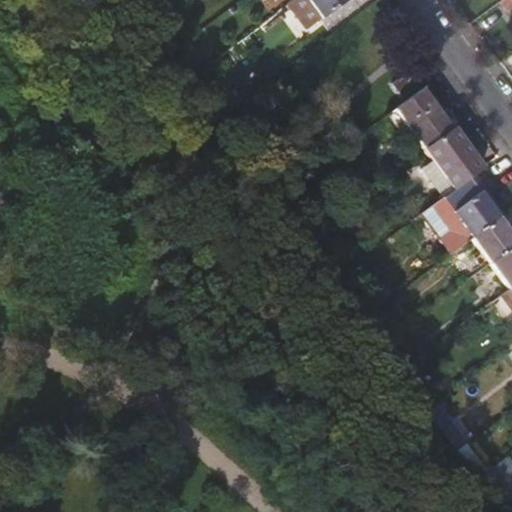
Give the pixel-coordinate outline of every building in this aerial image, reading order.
[(342,0),(288,0),(286,2),(306,29),(342,0)] [(391,85),(402,99),(418,86),(408,72),(391,85)] [(449,129),(420,90),(392,111),(421,150),(449,129)] [(478,168),(449,129),(421,150),(450,189),(466,177),(478,168)] [(496,217),(466,177),(450,189),(417,215),(446,255),(468,238),(496,217)] [(468,238),(487,264),(511,245),(511,239),(496,217),(468,238)] [(511,245),(487,264),(506,290),(511,284),(511,245)] [(456,447),(469,438),(442,402),(429,411),(456,447)]
